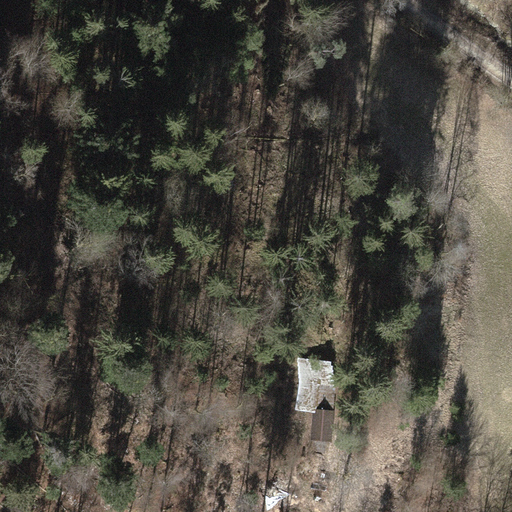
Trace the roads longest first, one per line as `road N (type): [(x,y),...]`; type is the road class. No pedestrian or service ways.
road 1 (track): [(0,20),(38,184),(87,340)]
road 2 (unclassified): [(511,77),(396,0)]
